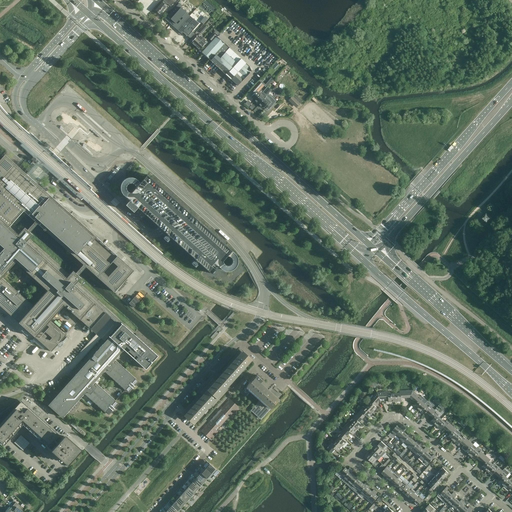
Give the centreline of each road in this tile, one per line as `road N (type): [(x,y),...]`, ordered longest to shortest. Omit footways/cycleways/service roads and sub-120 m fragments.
road 1 (trunk): [(91,17),(361,258)]
road 2 (trunk): [(367,243),(98,2)]
road 3 (residential): [(461,468),(404,417),(387,420),(354,461),(407,511)]
road 4 (primary): [(511,82),(367,243)]
road 5 (primary): [(377,252),(511,101)]
road 6 (trunk): [(361,258),(511,390)]
road 7 (unclassified): [(259,129),(115,0)]
road 8 (trunk): [(511,370),(377,252)]
road 9 (unclassified): [(89,177),(95,199),(76,206),(0,139)]
road 10 (residential): [(153,511),(209,449),(167,412)]
